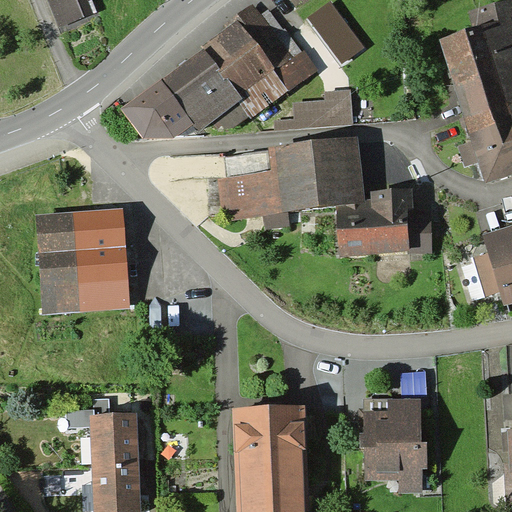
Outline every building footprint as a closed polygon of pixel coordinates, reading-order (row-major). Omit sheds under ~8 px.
[(85,7),(81,0),(49,0),(59,24),(75,18),(73,11),(85,7)] [(441,45),(465,120),(508,107),(511,105),(511,2),(468,17),(474,34),(441,45)] [(333,4),(310,19),(343,67),(366,51),(333,4)] [(230,37),(203,57),(247,117),(284,91),(271,72),(286,61),(250,11),(225,30),(230,37)] [(203,57),(125,114),(143,139),(182,139),(208,120),(215,131),(230,130),(247,117),(203,57)] [(326,129),(350,127),(347,94),(323,96),(326,129)] [(465,120),(472,140),(511,127),(511,126),(511,119),(508,107),(465,120)] [(511,130),(511,127),(472,140),(486,183),(511,174),(511,130)] [(345,188),(340,145),(223,159),(225,179),(217,180),(221,218),(235,216),(235,221),(336,209),(336,216),(335,216),(338,258),(406,253),(428,252),(427,222),(406,222),(405,197),(374,200),(375,213),(359,214),(356,187),(345,188)] [(37,221),(44,313),(124,307),(117,216),(37,221)] [(511,290),(511,247),(489,255),(491,260),(459,270),(470,303),(483,299),(482,298),(501,293),(501,294),(511,290)] [(66,411),(67,429),(88,427),(87,410),(66,411)] [(312,418),(300,418),(300,411),(234,414),(237,511),(303,511),(301,441),(313,440),(312,418)] [(388,419),(364,420),(364,452),(343,453),(343,478),(417,477),(416,411),(388,411),(388,419)] [(132,468),(130,419),(92,420),(94,470),(132,468)] [(511,434),(509,434),(509,443),(503,443),(503,452),(510,452),(511,474),(506,474),(507,504),(511,503),(511,434)] [(133,511),(132,468),(94,470),(96,511),(133,511)]
